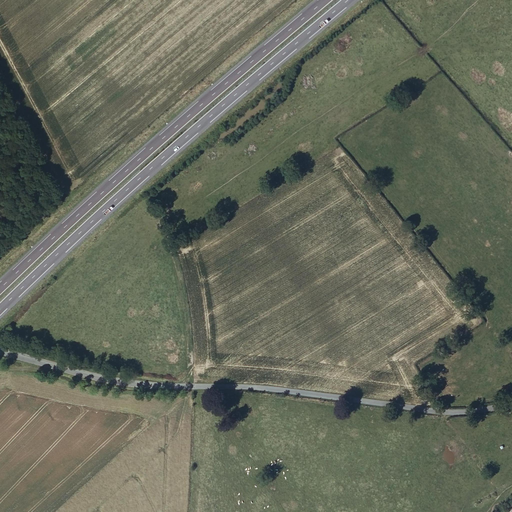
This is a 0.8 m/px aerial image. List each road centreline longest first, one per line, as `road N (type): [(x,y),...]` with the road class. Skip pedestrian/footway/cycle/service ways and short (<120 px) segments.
road 1 (tertiary): [(511,403),(457,413),(125,381),(0,349)]
road 2 (motorway): [(0,309),(349,0)]
road 3 (motorway): [(323,0),(120,172),(0,288)]
